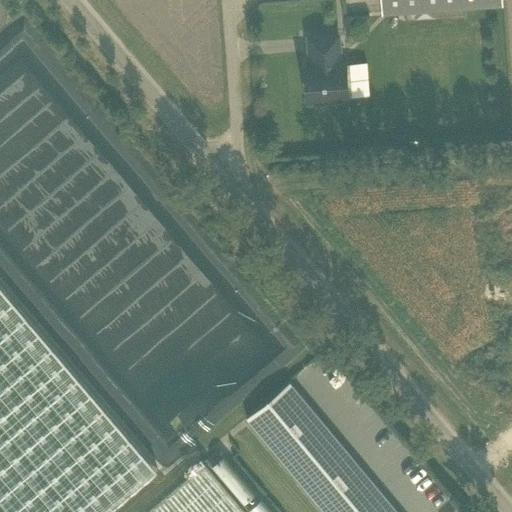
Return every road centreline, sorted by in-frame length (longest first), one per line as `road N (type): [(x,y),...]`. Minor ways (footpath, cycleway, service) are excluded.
road 1 (unclassified): [(503,511),(218,179)]
road 2 (unclassified): [(218,179),(66,0)]
road 3 (unclassified): [(218,179),(235,146),(224,0)]
